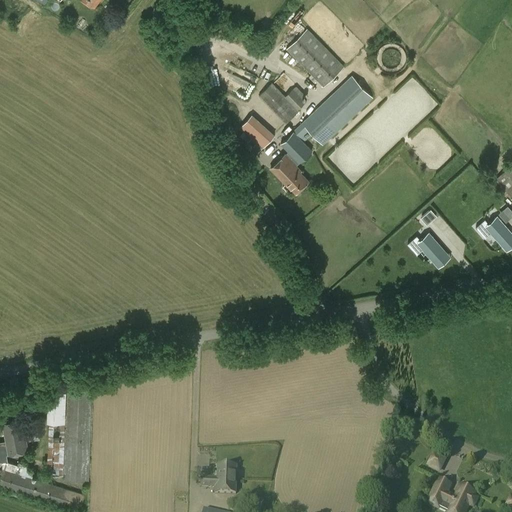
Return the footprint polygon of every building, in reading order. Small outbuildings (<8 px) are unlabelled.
[(303,24),(291,36),(295,39),(307,28),(303,24)] [(323,86),(344,66),(307,28),(286,49),(323,86)] [(255,83),(258,76),(237,68),(234,75),(255,83)] [(288,152),(286,154),(271,169),(286,185),(287,184),(295,192),(308,180),(301,172),(302,171),(297,166),(299,163),(312,150),(303,141),(312,133),(323,145),(373,97),(352,75),(293,130),(294,131),(280,143),(288,152)] [(295,89),(286,97),(272,82),(258,96),(286,123),(299,110),(298,109),(307,101),(295,89)] [(262,124),(252,114),(239,128),(256,143),(250,150),(255,156),(263,147),(263,148),(274,135),(262,124)] [(511,164),(496,179),(511,196),(511,164)] [(511,211),(508,206),(503,210),(510,218),(511,215),(511,211)] [(431,210),(422,218),(427,224),(436,216),(431,210)] [(485,219),(476,227),(485,238),(491,233),(504,247),(511,239),(511,232),(497,216),(489,223),(485,219)] [(417,235),(407,244),(417,255),(423,249),(435,264),(447,253),(429,232),(421,239),(417,235)] [(68,392),(66,392),(66,379),(49,379),(47,421),(49,422),(48,474),(64,475),(63,479),(89,481),(92,392),(68,391),(68,392)] [(2,422),(6,440),(0,441),(0,486),(79,511),(85,494),(32,478),(35,470),(29,468),(30,464),(19,461),(18,464),(8,461),(7,455),(9,454),(9,455),(28,451),(22,418),(2,422)] [(441,473),(448,459),(435,453),(428,467),(441,473)] [(217,466),(217,478),(201,477),(201,488),(215,489),(215,495),(236,495),(237,467),(217,466)] [(450,486),(438,481),(427,504),(440,510),(440,508),(448,511),(465,511),(474,494),(460,487),(455,498),(447,494),(450,486)] [(259,511),(264,501),(245,494),(241,506),(258,511),(259,511)]
